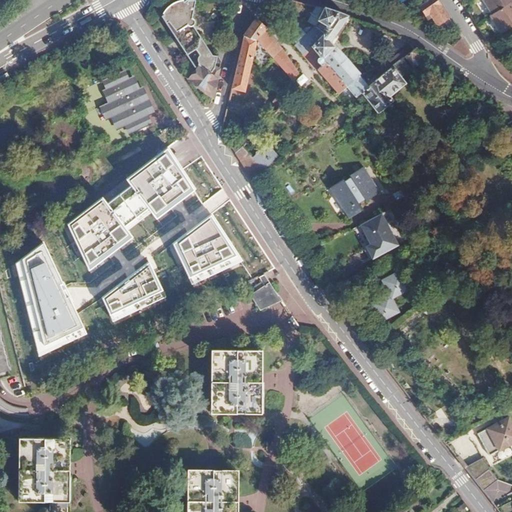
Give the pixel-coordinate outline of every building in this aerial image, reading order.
[(427,0),(425,2),(418,6),(427,20),(431,16),(437,25),(443,21),(449,29),(454,26),(438,0),(427,0)] [(511,0),(484,0),(494,14),(491,16),(503,34),(511,27),(511,0)] [(169,8),(165,13),(163,19),(176,39),(196,26),(196,2),(189,1),(184,1),(174,5),(169,8)] [(319,31),(324,34),(314,48),(312,46),(309,49),(302,41),(296,47),(303,55),(304,55),(347,105),(364,91),(368,87),(329,43),(348,16),(334,11),(315,6),(310,15),(324,24),(319,31)] [(244,36),(262,44),(275,59),(292,79),(296,75),(278,53),(282,49),(265,30),(266,29),(257,19),(253,25),(245,35),(244,36)] [(196,26),(176,39),(180,45),(186,55),(196,49),(198,43),(196,39),(202,35),(196,26)] [(199,58),(197,60),(196,63),(197,65),(198,67),(196,70),(187,80),(212,98),(219,68),(216,66),(218,55),(214,54),(202,35),(196,39),(198,43),(196,49),(201,57),(200,57),(199,58)] [(262,44),(244,36),(232,87),(244,89),(248,76),(269,101),(273,102),(281,94),(252,60),(255,50),(269,65),(275,59),(262,44)] [(462,38),(454,47),(466,56),(471,52),(462,38)] [(417,48),(412,44),(378,72),(381,77),(405,58),(407,56),(417,48)] [(417,48),(407,56),(416,68),(430,57),(417,48)] [(405,58),(381,77),(368,87),(364,91),(380,112),(394,101),(391,98),(408,84),(403,78),(413,70),(405,58)] [(299,86),(307,79),(302,73),(293,80),(299,86)] [(144,87),(136,90),(140,97),(147,94),(144,87)] [(152,107),(146,110),(149,116),(155,113),(152,107)] [(275,114),(272,110),(264,118),(267,122),(275,114)] [(511,119),(507,121),(511,130),(511,199),(334,293),(447,440),(511,405),(511,119)] [(138,121),(131,124),(134,132),(141,129),(138,121)] [(148,150),(164,144),(161,136),(145,142),(148,150)] [(246,143),(239,137),(231,145),(236,153),(243,146),(246,143)] [(243,146),(236,153),(248,172),(259,165),(243,146)] [(168,147),(125,179),(131,186),(107,203),(122,226),(148,207),(157,219),(178,201),(195,188),(176,160),(168,147)] [(264,171),(259,165),(248,172),(253,179),(264,171)] [(342,180),(328,188),(347,218),(360,210),(356,203),(363,199),(364,202),(378,193),(362,168),(348,176),(349,178),(343,182),(342,180)] [(103,197),(70,225),(89,268),(115,250),(131,239),(122,226),(107,203),(103,197)] [(193,229),(174,243),(193,283),(242,261),(212,214),(193,229)] [(393,245),(376,215),(355,227),(365,244),(361,246),(368,259),(393,245)] [(261,274),(275,265),(252,228),(238,236),(261,274)] [(68,295),(43,244),(16,261),(39,356),(87,334),(68,295)] [(131,275),(102,297),(113,320),(165,295),(149,262),(131,275)] [(259,277),(264,285),(249,294),(258,309),(279,296),(264,274),(259,277)] [(258,350),(212,350),(211,413),(259,413),(258,350)] [(511,427),(507,418),(476,434),(492,466),(511,455),(511,427)] [(138,435),(141,446),(157,440),(153,430),(138,435)] [(67,439),(20,438),(19,500),(49,501),(48,511),(65,511),(67,471),(67,439)] [(234,511),(235,473),(188,472),(187,511),(234,511)] [(414,476),(406,483),(412,488),(419,482),(414,476)]
